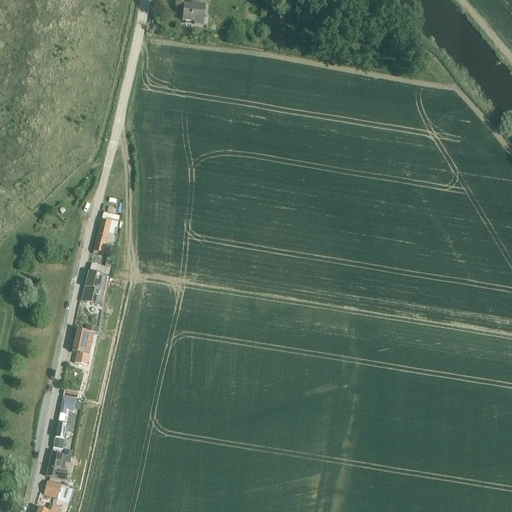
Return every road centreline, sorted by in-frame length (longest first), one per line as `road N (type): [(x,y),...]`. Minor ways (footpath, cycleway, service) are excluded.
road 1 (residential): [(29,511),(112,143)]
road 2 (track): [(116,127),(128,163),(127,275)]
road 3 (unclassified): [(112,143),(145,0)]
